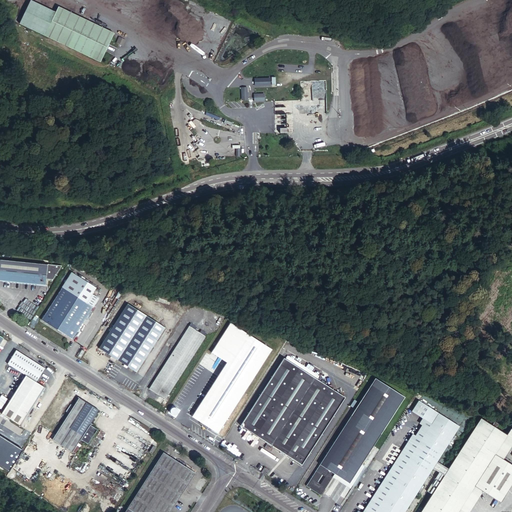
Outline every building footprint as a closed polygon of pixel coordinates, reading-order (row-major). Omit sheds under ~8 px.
[(45,35),(55,13),(31,1),(20,23),(45,35)] [(100,62),(114,33),(58,7),(55,13),(45,35),(100,62)] [(274,114),(275,134),(286,133),(286,114),(274,114)] [(0,279),(11,281),(24,261),(0,258),(0,279)] [(36,263),(24,261),(11,281),(46,284),(46,280),(47,278),(48,264),(39,263),(36,263)] [(48,264),(47,278),(53,279),(62,265),(48,264)] [(97,287),(72,271),(62,286),(88,303),(97,287)] [(88,303),(62,286),(42,319),(73,340),(95,307),(88,303)] [(98,347),(102,349),(130,305),(128,303),(98,347)] [(130,305),(102,349),(113,357),(141,312),(130,305)] [(141,312),(113,357),(123,363),(152,319),(141,312)] [(152,319),(123,363),(134,370),(162,326),(152,319)] [(218,355),(236,326),(231,323),(213,352),(218,355)] [(166,328),(162,326),(134,370),(137,372),(166,328)] [(206,336),(190,326),(150,388),(166,399),(206,336)] [(247,333),(236,326),(218,355),(228,361),(247,333)] [(228,361),(193,416),(204,423),(257,339),(247,333),(228,361)] [(257,339),(204,423),(214,430),(268,347),(257,339)] [(242,425),(273,445),(281,433),(301,446),(293,458),(303,464),(353,385),(292,346),(242,425)] [(272,350),(268,347),(214,430),(219,433),(272,350)] [(0,456),(29,412),(30,412),(33,409),(31,408),(44,387),(36,382),(44,368),(15,350),(7,363),(26,375),(0,414),(0,456)] [(310,489),(379,381),(309,488),(310,489)] [(390,388),(379,381),(310,489),(320,496),(390,388)] [(390,388),(320,496),(324,498),(337,476),(345,481),(400,395),(390,388)] [(400,395),(345,481),(353,486),(408,400),(400,395)] [(99,410),(79,397),(53,438),(73,451),(80,439),(88,444),(97,429),(90,424),(99,410)] [(435,469),(439,463),(449,447),(456,436),(461,428),(420,401),(413,413),(425,421),(428,423),(369,511),(361,511),(359,511),(358,511),(407,511),(417,496),(424,486),(435,469)] [(429,511),(487,422),(480,418),(448,469),(444,466),(440,473),(441,473),(433,486),(438,489),(422,511),(429,511)] [(369,511),(428,423),(425,421),(366,511),(369,511)] [(443,511),(499,425),(496,422),(493,426),(487,422),(429,511),(443,511)] [(500,425),(499,425),(443,511),(459,511),(476,487),(496,455),(508,436),(498,429),(500,425)] [(511,449),(511,430),(508,436),(496,455),(505,460),(511,449)] [(281,433),(273,445),(293,458),(301,446),(281,433)] [(456,436),(449,447),(452,448),(458,438),(456,436)] [(171,511),(197,472),(165,451),(125,511),(171,511)] [(386,454),(382,451),(376,459),(380,462),(386,454)] [(506,461),(505,460),(496,455),(476,487),(484,492),(486,493),(506,461)] [(511,476),(511,464),(506,461),(486,493),(496,500),(511,476)] [(440,473),(444,466),(439,463),(435,469),(440,473)] [(264,466),(260,472),(265,475),(269,470),(264,466)] [(511,487),(511,476),(496,500),(502,504),(511,487)] [(426,488),(424,486),(417,496),(420,498),(426,488)] [(471,511),(484,492),(476,487),(459,511),(471,511)]
